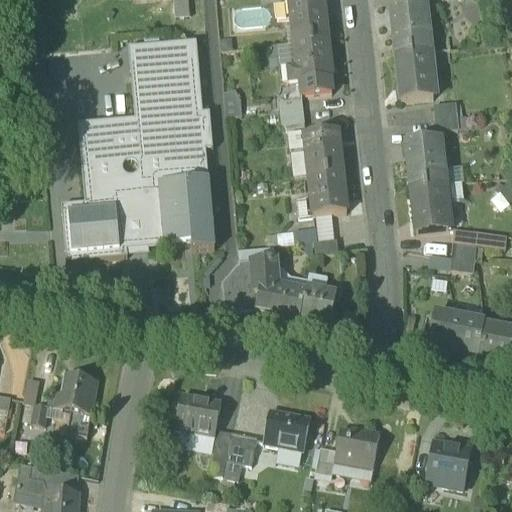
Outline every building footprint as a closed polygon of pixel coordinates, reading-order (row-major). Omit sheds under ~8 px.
[(188,22),(188,2),(172,3),(173,23),(188,22)] [(288,7),(288,8),(290,23),(293,48),(293,49),(326,45),(322,4),(318,4),(290,7),(288,7)] [(277,25),(290,23),(288,8),(275,10),(277,25)] [(390,15),(395,61),(428,58),(426,43),(427,43),(425,26),(424,26),(422,11),(390,15)] [(298,90),(299,89),(330,86),(331,86),(326,45),(293,49),(296,73),(298,90)] [(128,54),(131,89),(199,83),(196,48),(128,54)] [(273,73),(280,74),(296,73),(293,49),(271,51),(273,73)] [(429,72),(428,58),(395,61),(400,108),(433,104),(431,89),(433,89),(431,72),(429,72)] [(298,90),(296,73),(280,74),(281,91),(298,90)] [(126,256),(163,253),(159,191),(208,186),(205,156),(212,155),(209,118),(202,119),(199,83),(131,89),(134,124),(96,128),(79,148),(84,209),(61,211),(63,235),(67,234),(68,244),(125,239),(126,256)] [(331,99),(330,86),(299,89),(300,101),(301,101),(301,103),(331,99)] [(281,91),(282,103),(300,101),(299,89),(298,90),(281,91)] [(224,96),(226,123),(241,122),(240,104),(234,95),(224,96)] [(279,104),(280,117),(302,115),(301,103),(301,101),(300,101),(282,103),(279,104)] [(433,111),(434,124),(456,122),(454,109),(433,111)] [(304,128),(302,115),(280,117),(282,131),(304,128)] [(457,135),(456,122),(434,124),(435,138),(457,135)] [(77,129),(79,148),(96,128),(77,129)] [(305,157),(308,181),(341,178),(337,137),(303,140),(305,157)] [(305,157),(303,140),(287,142),(289,159),(290,158),(305,157)] [(405,147),(410,194),(442,191),(441,176),(442,176),(440,159),(439,159),(437,144),(405,147)] [(308,181),(305,157),(290,158),(293,183),(308,181)] [(441,176),(442,191),(462,188),(464,188),(462,174),(442,176),(441,176)] [(346,219),(341,178),(308,181),(310,203),(312,223),(314,222),(332,221),(346,219)] [(509,208),(511,202),(511,186),(507,184),(496,201),(509,208)] [(214,256),(208,186),(159,191),(163,253),(190,250),(191,258),(214,256)] [(462,188),(442,191),(444,205),(445,205),(463,203),(462,188)] [(444,205),(442,191),(410,194),(415,241),(447,237),(446,222),(447,222),(445,205),(444,205)] [(297,224),(312,223),(310,203),(295,205),(297,224)] [(315,234),(317,248),(335,246),(332,221),(314,222),(315,234)] [(294,250),(314,248),(317,248),(315,234),(293,237),(294,250)] [(64,244),(66,268),(127,263),(126,256),(125,239),(68,244),(64,244)] [(454,239),(452,250),(474,252),(475,241),(454,239)] [(475,241),(474,252),(503,255),(504,244),(475,241)] [(335,246),(317,248),(314,248),(315,261),(337,258),(336,246),(335,246)] [(473,266),(474,252),(452,250),(451,264),(473,266)] [(237,256),(238,268),(250,267),(274,265),(273,254),(237,256)] [(450,277),(451,264),(428,261),(427,275),(450,277)] [(471,279),(473,266),(451,264),(450,277),(471,279)] [(274,265),(250,267),(253,299),(258,300),(255,317),(269,319),(274,291),(275,292),(277,285),(276,282),(275,271),(275,265),(274,265)] [(255,318),(255,317),(258,300),(253,299),(250,267),(238,268),(238,273),(237,273),(223,289),(221,289),(221,291),(223,291),(226,320),(251,318),(255,318)] [(289,285),(275,271),(276,282),(289,285)] [(306,288),(305,295),(324,298),(327,282),(309,279),(306,288)] [(298,331),(299,327),(305,295),(306,288),(289,285),(276,282),(277,285),(275,292),(274,291),(269,319),(268,325),(298,331)] [(324,298),(305,295),(299,327),(330,333),(336,301),(324,298)] [(359,319),(344,316),(342,328),(356,331),(359,319)] [(427,352),(447,356),(453,323),(434,319),(432,329),(426,328),(423,341),(429,342),(427,352)] [(447,356),(477,362),(483,332),(484,329),(453,323),(447,356)] [(511,346),(511,337),(483,332),(477,362),(477,365),(507,371),(511,346)] [(54,415),(70,418),(91,421),(91,419),(86,418),(89,402),(94,403),(97,387),(65,381),(62,400),(57,399),(54,415)] [(23,410),(34,412),(35,410),(36,410),(40,391),(27,388),(23,410)] [(0,402),(0,415),(7,416),(9,405),(0,402)] [(91,419),(94,403),(89,402),(86,418),(91,419)] [(190,440),(215,444),(216,437),(220,411),(180,404),(175,437),(190,440)] [(46,412),(36,410),(35,410),(34,412),(31,431),(42,433),(46,412)] [(86,445),(91,421),(70,418),(66,441),(86,445)] [(277,454),(302,459),(308,428),(269,420),(263,451),(277,454)] [(349,467),(372,472),(379,441),(351,435),(350,440),(340,438),(334,463),(350,466),(349,467)] [(231,440),(216,437),(215,444),(212,461),(209,479),(223,481),(225,468),(231,440)] [(215,444),(190,440),(187,457),(212,461),(215,444)] [(225,468),(237,471),(242,442),(231,440),(225,468)] [(256,445),(242,442),(237,471),(241,471),(251,473),(256,445)] [(441,492),(461,496),(469,457),(432,451),(426,484),(442,487),(441,492)] [(300,474),(302,459),(277,454),(274,469),(300,474)] [(313,488),(329,491),(331,481),(334,463),(319,460),(313,488)] [(334,463),(331,481),(368,489),(372,472),(349,467),(350,466),(334,463)] [(511,487),(511,463),(506,463),(501,485),(511,487)] [(237,488),(241,471),(237,471),(225,468),(223,481),(222,486),(237,488)] [(34,474),(19,471),(14,499),(29,502),(32,485),(34,474)] [(32,485),(49,489),(52,489),(55,478),(34,474),(32,485)] [(75,481),(55,478),(52,489),(49,489),(49,498),(75,498),(75,481)] [(49,489),(32,485),(29,502),(49,506),(49,498),(49,489)] [(74,511),(75,498),(49,498),(49,506),(48,511),(74,511)] [(48,511),(49,506),(29,502),(14,499),(12,509),(29,511),(48,511)]
